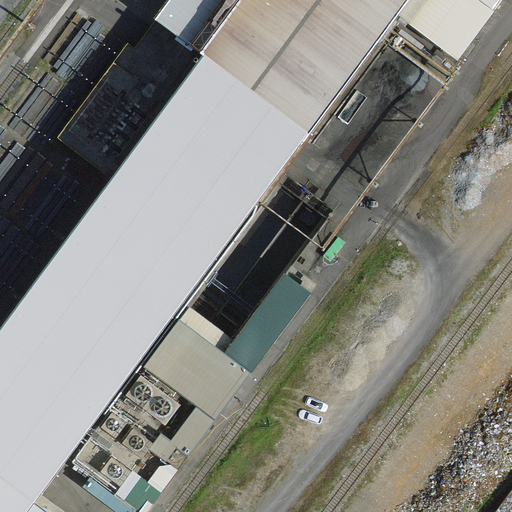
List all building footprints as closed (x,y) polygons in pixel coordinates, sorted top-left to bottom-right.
[(164,0),(154,14),(305,125),(393,6),(456,52),(494,0),(164,0)] [(200,66),(0,338),(0,511),(38,511),(308,145),(200,66)] [(225,357),(250,376),(311,295),(286,276),(225,357)] [(196,408),(216,422),(250,376),(225,357),(181,324),(146,370),(196,408)] [(179,407),(140,377),(125,398),(164,427),(179,407)] [(167,462),(177,449),(189,458),(216,422),(196,408),(171,442),(161,435),(156,441),(159,443),(153,452),(157,455),(165,461),(167,462)] [(117,441),(128,426),(112,414),(101,429),(117,441)] [(153,445),(132,430),(121,446),(143,461),(153,445)] [(133,471),(92,442),(76,463),(117,492),(133,471)] [(156,473),(165,461),(157,455),(148,467),(156,473)] [(156,473),(148,484),(151,487),(161,494),(178,470),(167,462),(165,461),(156,473)] [(136,508),(151,487),(148,484),(133,474),(118,495),(136,508)] [(132,511),(147,511),(161,494),(151,487),(136,508),(132,511)]
